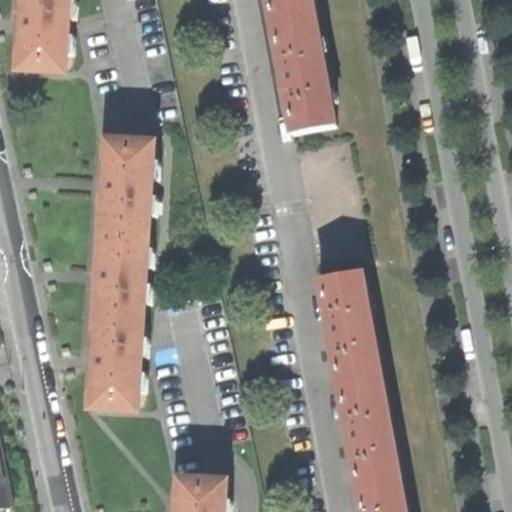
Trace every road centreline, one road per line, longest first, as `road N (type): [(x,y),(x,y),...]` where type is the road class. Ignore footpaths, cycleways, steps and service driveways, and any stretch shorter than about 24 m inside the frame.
road 1 (tertiary): [(416,0),(511,510)]
road 2 (residential): [(70,511),(0,174)]
road 3 (tertiary): [(511,289),(460,0)]
